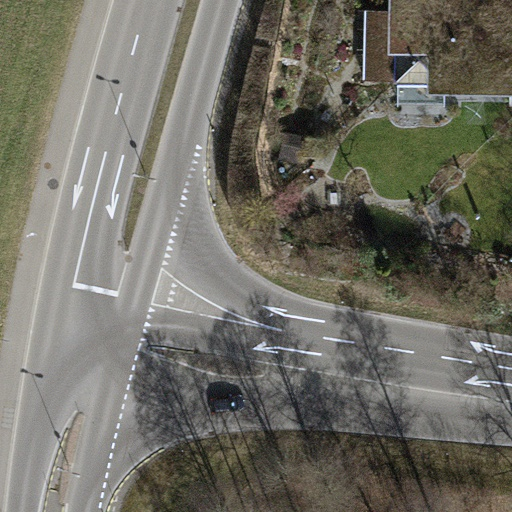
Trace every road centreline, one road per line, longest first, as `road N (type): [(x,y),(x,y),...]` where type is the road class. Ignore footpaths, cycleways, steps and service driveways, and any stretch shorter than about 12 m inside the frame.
road 1 (secondary): [(511,402),(123,345)]
road 2 (tertiary): [(123,345),(221,0)]
road 3 (tertiary): [(147,0),(62,332)]
road 4 (tertiary): [(62,332),(25,511)]
road 5 (tertiary): [(83,511),(123,345)]
